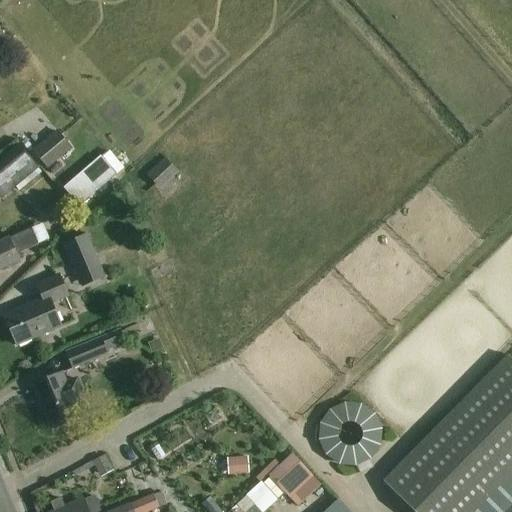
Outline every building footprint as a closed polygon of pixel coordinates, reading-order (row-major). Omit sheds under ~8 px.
[(73,149),(57,130),(33,150),(49,169),(73,149)] [(38,169),(19,145),(0,160),(0,197),(1,199),(38,169)] [(109,150),(101,156),(117,175),(125,168),(109,150)] [(117,175),(101,156),(65,188),(81,207),(117,175)] [(176,168),(166,158),(149,174),(158,185),(176,168)] [(38,244),(31,229),(0,243),(0,269),(20,261),(19,259),(23,257),(20,252),(38,244)] [(104,279),(86,235),(65,243),(83,287),(104,279)] [(69,296),(60,275),(37,284),(43,298),(5,314),(17,345),(62,326),(52,303),(69,296)] [(116,343),(113,335),(65,352),(72,369),(108,356),(105,347),(116,343)] [(511,511),(511,358),(510,356),(385,481),(415,511),(511,511)] [(72,396),(62,372),(34,384),(51,425),(52,424),(54,429),(67,424),(65,419),(90,409),(83,392),(72,396)] [(267,486),(289,510),(313,487),(291,464),(267,486)] [(149,511),(159,508),(154,496),(131,506),(129,502),(105,511),(87,511),(83,500),(54,511),(149,511)]
